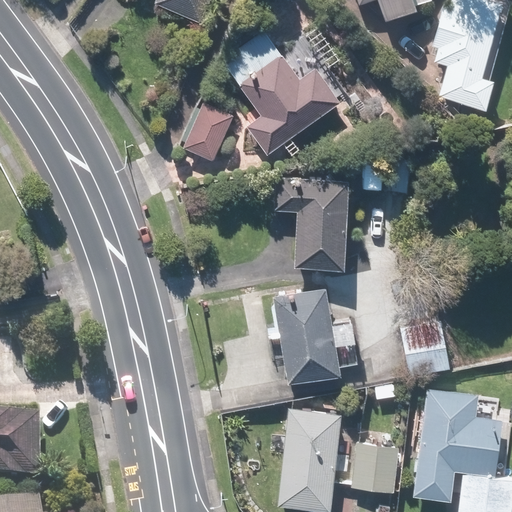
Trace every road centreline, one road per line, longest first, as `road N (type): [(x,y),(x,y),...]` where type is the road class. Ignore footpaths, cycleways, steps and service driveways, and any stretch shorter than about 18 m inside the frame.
road 1 (secondary): [(178,511),(142,307),(84,163),(0,33)]
road 2 (unknown): [(128,272),(224,0)]
